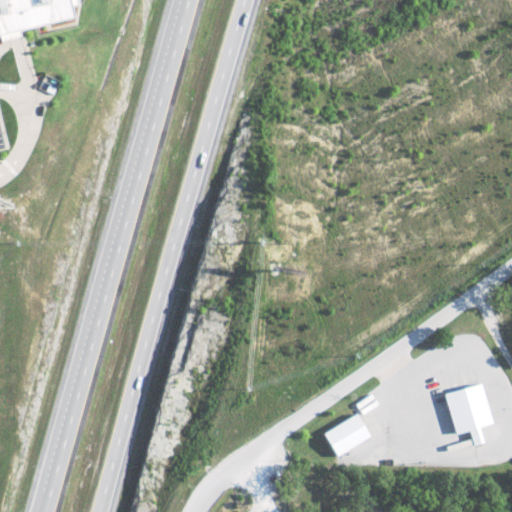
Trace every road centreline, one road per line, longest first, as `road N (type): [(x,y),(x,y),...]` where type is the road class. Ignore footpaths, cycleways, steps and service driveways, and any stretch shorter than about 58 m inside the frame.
road 1 (motorway): [(185,0),(42,511)]
road 2 (motorway): [(104,511),(157,344),(238,0)]
road 3 (residential): [(190,511),(218,469),(511,268)]
road 4 (residential): [(320,404),(262,511)]
